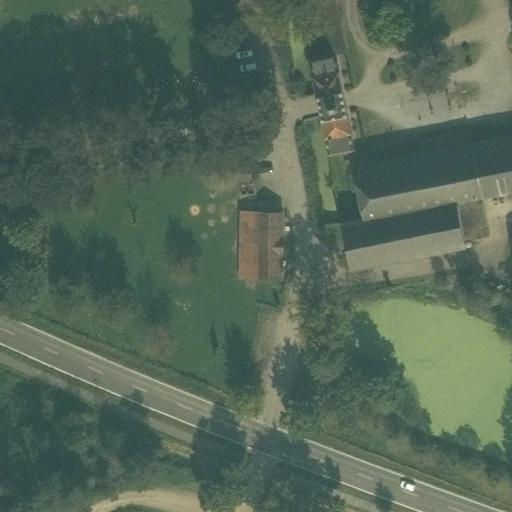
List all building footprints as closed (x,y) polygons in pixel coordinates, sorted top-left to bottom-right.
[(311,0),(323,55),(335,52),(335,53),(345,51),(333,0),(311,0)] [(310,58),(318,98),(342,93),(335,53),(335,52),(323,55),(310,58)] [(318,98),(321,113),(345,108),(343,101),(342,93),(318,98)] [(353,150),(345,108),(321,113),(329,155),(353,150)] [(422,158),(474,148),(470,129),(419,140),(422,158)] [(511,141),(474,149),(483,196),(511,190),(511,141)] [(482,196),(483,196),(474,149),(474,148),(422,158),(356,172),(354,173),(363,218),(341,222),(350,269),(466,245),(465,240),(457,201),(482,196)] [(489,235),(482,196),(457,201),(465,240),(489,235)] [(239,278),(257,278),(258,213),(240,213),(239,278)] [(257,278),(281,278),(282,213),(258,213),(257,278)]
